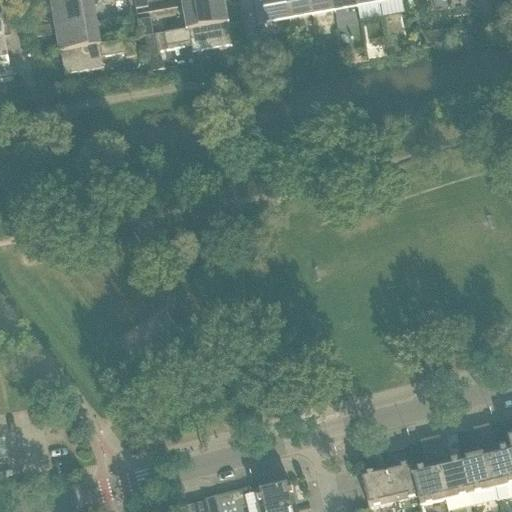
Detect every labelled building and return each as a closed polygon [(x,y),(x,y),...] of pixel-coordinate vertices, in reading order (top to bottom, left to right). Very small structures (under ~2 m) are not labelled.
[(50,0),(52,8),(92,1),(91,0),(50,0)] [(146,0),(133,0),(135,10),(148,7),(146,0)] [(183,9),(187,29),(227,23),(223,1),(224,1),(224,0),(183,8),(182,8),(182,9),(183,9)] [(252,0),(258,27),(267,25),(267,26),(269,26),(269,24),(289,21),(289,22),(285,0),(252,0)] [(285,0),(289,22),(290,22),(290,21),(311,17),(311,18),(312,18),(312,17),(308,0),(285,0)] [(308,0),(312,17),(334,13),(334,14),(331,0),(308,0)] [(331,0),(334,14),(335,14),(334,13),(356,9),(356,10),(357,10),(354,0),(331,0)] [(354,0),(357,10),(357,8),(378,5),(379,6),(378,0),(354,0)] [(52,8),(50,8),(51,10),(52,9),(55,26),(56,31),(96,23),(92,2),(93,2),(93,1),(92,1),(52,8)] [(137,22),(140,39),(145,38),(153,36),(150,20),(137,22)] [(0,67),(8,66),(8,68),(10,68),(2,23),(0,24),(1,26),(0,25),(0,67)] [(55,26),(35,29),(37,39),(57,35),(60,53),(100,45),(96,24),(97,24),(97,23),(96,23),(56,31),(55,26)] [(187,30),(155,36),(158,54),(161,53),(168,52),(183,49),(186,44),(190,43),(191,47),(192,53),(232,46),(228,24),(229,24),(228,23),(227,23),(187,29),(187,30)] [(37,43),(37,39),(35,29),(34,25),(21,28),(25,46),(37,43)] [(153,36),(145,38),(151,73),(164,70),(161,53),(158,54),(155,36),(153,36)] [(100,45),(60,53),(59,54),(59,55),(60,55),(64,76),(104,69),(102,59),(125,55),(126,60),(136,58),(133,40),(100,46),(100,45)] [(511,450),(487,456),(495,490),(498,502),(511,499),(511,451),(508,436),(511,450)] [(487,456),(462,462),(470,496),(495,490),(487,456)] [(462,462),(437,468),(446,502),(470,496),(462,462)] [(411,464),(386,470),(394,503),(409,500),(418,498),(419,498),(413,474),(411,464)] [(414,473),(413,474),(419,498),(421,507),(446,502),(437,468),(424,471),(414,473)] [(394,503),(386,470),(361,476),(369,510),(394,503)] [(256,494),(260,511),(292,511),(296,511),(290,486),(256,494)] [(207,511),(205,503),(194,506),(195,511),(207,511)]
